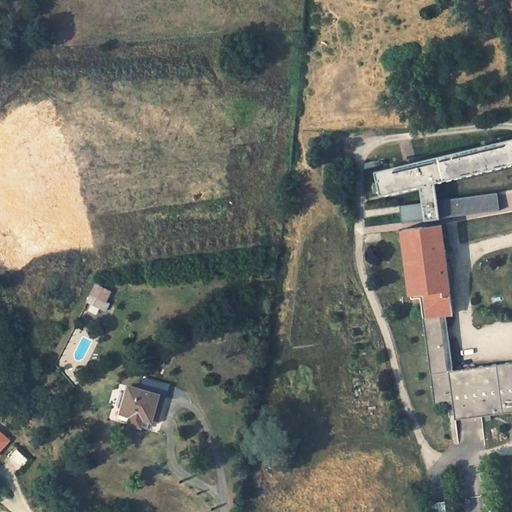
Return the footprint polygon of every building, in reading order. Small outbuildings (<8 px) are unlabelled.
[(511,163),(511,137),(375,170),(380,195),(420,185),(436,182),(511,163)] [(337,140),(324,140),(324,148),(337,148),(337,140)] [(436,182),(420,185),(423,202),(438,200),(436,182)] [(438,200),(423,202),(425,220),(500,210),(498,192),(438,200)] [(423,202),(400,205),(402,223),(425,220),(423,202)] [(441,224),(403,229),(411,298),(420,297),(433,404),(452,402),(454,419),(511,411),(511,362),(453,370),(448,371),(441,316),(446,315),(453,314),(450,294),(444,294),(444,291),(450,290),(446,264),(447,264),(445,251),(444,251),(441,224)] [(0,304),(3,309),(9,305),(0,291),(0,304)] [(87,302),(105,311),(109,303),(91,294),(87,302)] [(453,370),(446,315),(441,316),(448,371),(453,370)] [(158,395),(129,387),(120,419),(141,426),(143,418),(150,420),(158,395)] [(150,420),(159,423),(166,398),(158,395),(150,420)] [(148,428),(150,420),(143,418),(141,426),(148,428)] [(15,447),(6,456),(21,469),(29,460),(15,447)]
